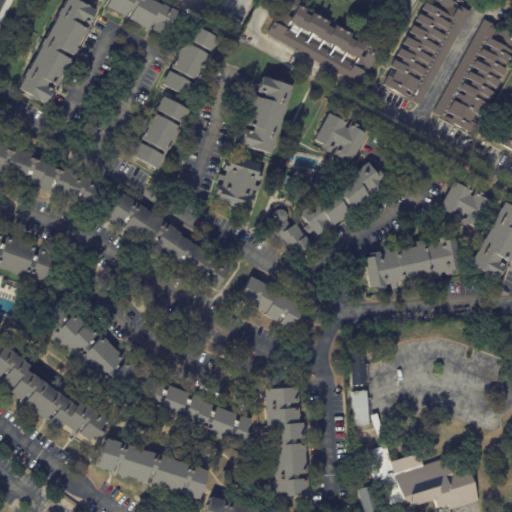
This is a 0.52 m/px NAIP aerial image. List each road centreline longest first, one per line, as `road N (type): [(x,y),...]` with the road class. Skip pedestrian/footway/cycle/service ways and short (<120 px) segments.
road 1 (residential): [(265,0),(253,27),(260,40),(511,177)]
road 2 (residential): [(474,11),(414,125)]
